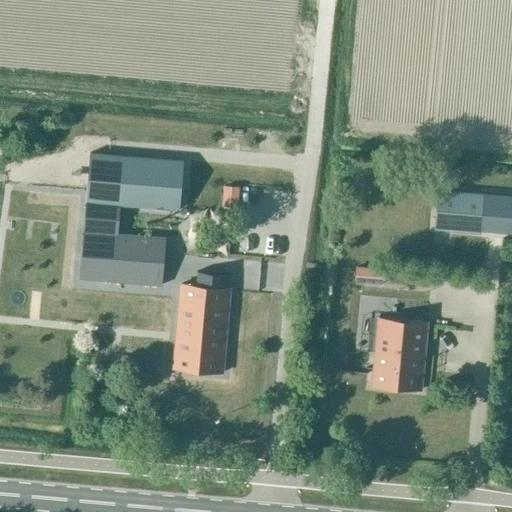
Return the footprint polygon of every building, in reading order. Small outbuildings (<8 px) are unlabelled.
[(89,153),(79,279),(161,285),(165,243),(116,239),(119,204),(179,209),(183,161),(89,153)] [(438,190),(435,229),(481,232),(481,231),(511,233),(511,226),(511,195),(483,194),(438,190)] [(266,266),(267,232),(205,229),(203,264),(266,266)] [(355,267),(355,275),(369,276),(369,268),(355,267)] [(180,282),(173,369),(221,373),(228,286),(226,286),(227,272),(196,270),(195,283),(180,282)] [(426,322),(378,318),(372,386),(420,390),(426,322)]
